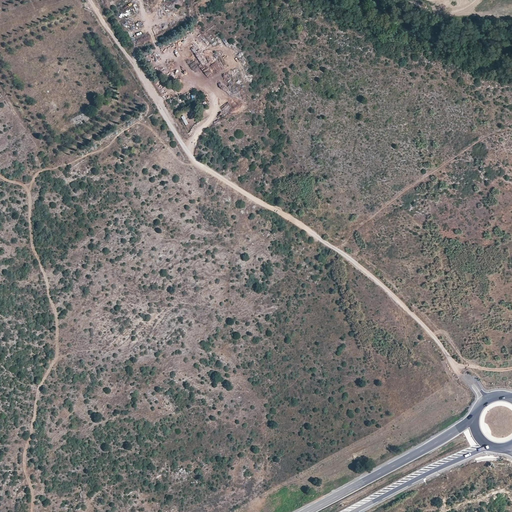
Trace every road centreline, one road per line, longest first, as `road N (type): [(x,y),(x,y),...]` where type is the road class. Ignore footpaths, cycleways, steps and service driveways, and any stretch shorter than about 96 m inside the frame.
road 1 (track): [(333,246),(192,156),(89,0)]
road 2 (track): [(486,400),(399,300),(333,246)]
road 3 (primary): [(475,419),(304,511)]
road 4 (primary): [(351,511),(489,443)]
